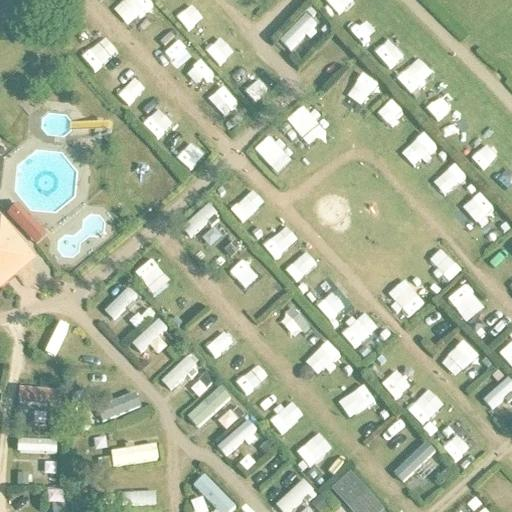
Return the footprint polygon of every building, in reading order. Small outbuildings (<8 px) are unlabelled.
[(294,54),(321,27),(309,16),(282,42),(294,54)] [(387,148),(410,127),(396,111),(373,132),(387,148)] [(284,164),(291,173),(301,165),(277,136),(260,150),(276,170),(284,164)] [(415,179),(439,160),(424,141),(400,161),(415,179)] [(454,163),(429,184),(445,201),(469,180),(454,163)] [(461,216),(475,231),(496,210),(483,196),(461,216)] [(212,206),(184,228),(192,239),(220,216),(212,206)] [(17,208),(6,218),(35,249),(46,240),(17,208)] [(1,219),(0,220),(0,292),(37,262),(1,219)] [(487,318),(457,287),(444,300),(474,331),(487,318)] [(134,345),(144,355),(170,330),(160,320),(134,345)] [(163,381),(171,392),(201,369),(193,358),(163,381)] [(203,399),(216,382),(207,375),(194,392),(203,399)] [(493,411),(511,395),(511,380),(511,379),(485,402),(493,411)] [(25,405),(60,406),(60,392),(25,392),(25,405)] [(99,410),(104,425),(143,411),(137,396),(99,410)] [(251,421),(219,450),(228,459),(260,431),(251,421)] [(395,471),(405,484),(418,474),(423,481),(444,466),(429,446),(395,471)] [(114,450),(115,466),(161,463),(160,448),(114,450)] [(381,511),(349,476),(330,493),(347,511),(381,511)] [(283,511),(294,511),(316,490),(305,480),(278,507),(283,511)] [(159,506),(158,493),(124,494),(125,507),(159,506)] [(464,511),(486,511),(487,511),(479,501),(464,511)]
